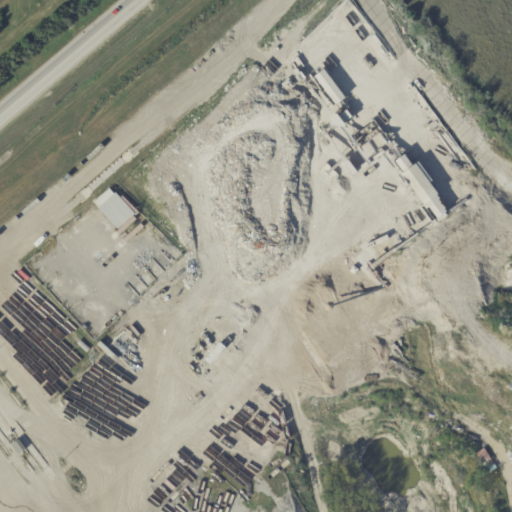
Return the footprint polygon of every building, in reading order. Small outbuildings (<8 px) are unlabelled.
[(363,72),(385,53),(421,93),(409,104),(406,101),(401,106),(389,92),(392,89),(379,75),(372,81),(363,72)] [(313,77),(335,104),(344,97),(322,69),(313,77)] [(415,163),(411,166),(403,154),(394,161),(435,223),(449,213),(415,163)] [(120,232),(138,217),(110,186),(92,202),(120,232)] [(474,455),(482,450),(491,463),(483,468),(474,455)]
